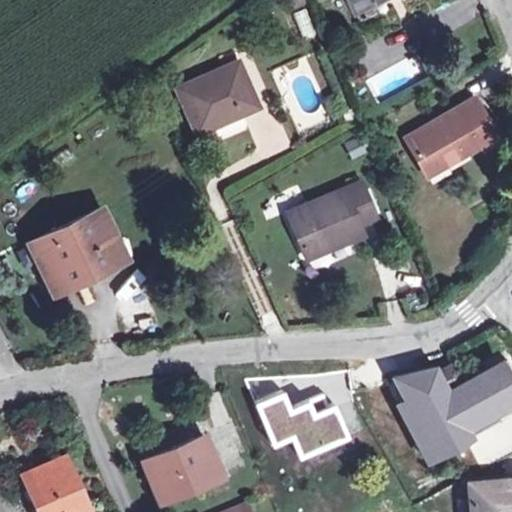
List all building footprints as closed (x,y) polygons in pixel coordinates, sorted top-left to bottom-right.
[(306,0),(286,0),(290,9),(307,2),(306,0)] [(367,0),(346,0),(351,9),(367,0)] [(305,6),(291,11),(302,39),(316,33),(305,6)] [(175,87),(195,132),(256,104),(237,60),(175,87)] [(473,97),(403,137),(422,169),(440,160),(443,164),(480,143),(482,147),(497,139),(473,97)] [(351,158),(368,153),(364,136),(347,141),(351,158)] [(440,160),(422,169),(425,175),(443,164),(440,160)] [(361,234),(356,223),(373,215),(359,181),(287,211),(306,257),(361,234)] [(28,241),(55,295),(126,260),(99,206),(28,241)] [(496,362),(490,348),(479,352),(486,367),(496,362)] [(452,361),(435,369),(445,387),(462,379),(452,361)] [(445,387),(435,369),(432,364),(391,375),(425,440),(462,419),(446,389),(445,387)] [(489,368),(446,389),(462,419),(505,397),(489,368)] [(217,472),(202,433),(142,458),(158,496),(217,472)] [(44,473),(24,482),(37,511),(87,511),(89,511),(63,453),(39,463),(44,473)] [(20,471),(24,482),(44,473),(39,463),(20,471)] [(511,511),(511,476),(467,481),(469,511),(511,511)] [(229,508),(231,511),(247,511),(244,502),(229,508)]
